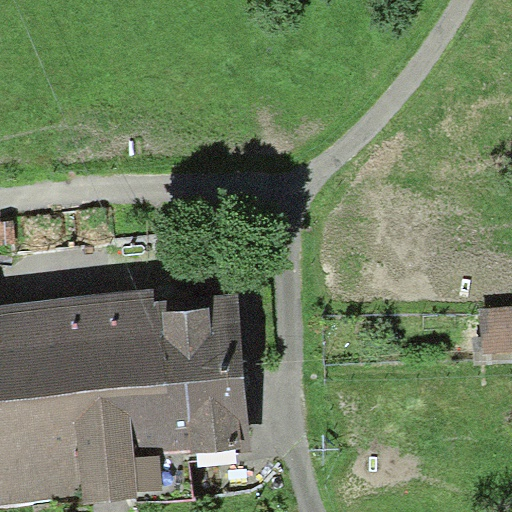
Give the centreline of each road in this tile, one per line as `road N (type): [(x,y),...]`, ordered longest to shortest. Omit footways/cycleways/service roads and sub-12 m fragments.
road 1 (unclassified): [(294,178),(279,246),(279,343),(283,439),(306,511)]
road 2 (unclassified): [(294,178),(0,207)]
road 3 (unclassified): [(463,0),(375,119),(294,178)]
